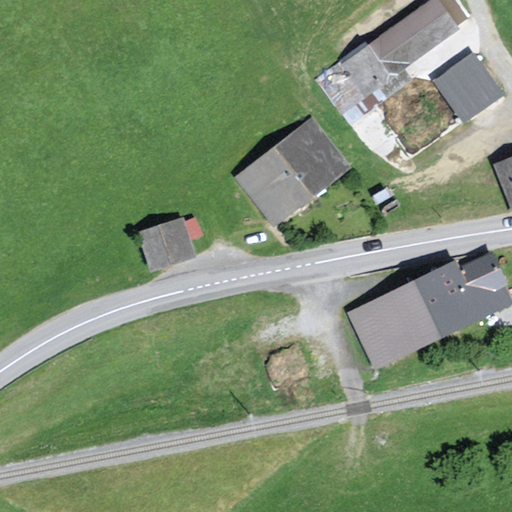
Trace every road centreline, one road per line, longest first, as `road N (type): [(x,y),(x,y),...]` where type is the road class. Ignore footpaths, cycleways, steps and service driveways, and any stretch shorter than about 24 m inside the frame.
road 1 (primary): [(511,228),(154,298),(80,323),(0,371)]
road 2 (track): [(306,264),(361,426)]
